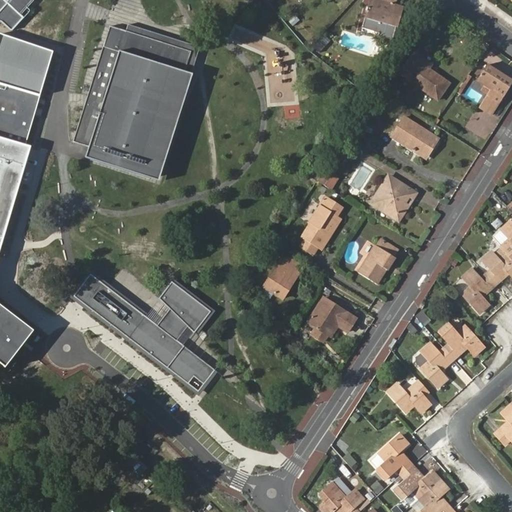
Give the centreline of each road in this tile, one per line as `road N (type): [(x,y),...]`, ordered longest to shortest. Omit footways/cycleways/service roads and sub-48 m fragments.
road 1 (residential): [(272,492),(355,379),(511,134)]
road 2 (residential): [(66,347),(125,382),(221,474),(272,492)]
road 3 (residential): [(511,374),(461,427),(462,440),(511,495)]
